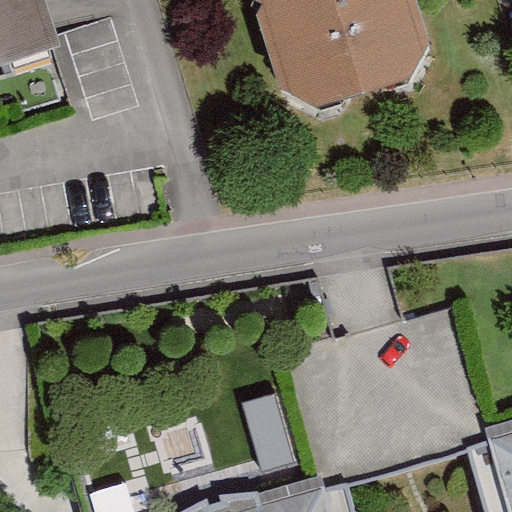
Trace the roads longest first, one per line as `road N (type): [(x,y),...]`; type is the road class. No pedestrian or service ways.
road 1 (unclassified): [(511,221),(0,307)]
road 2 (unknown): [(175,151),(0,194)]
